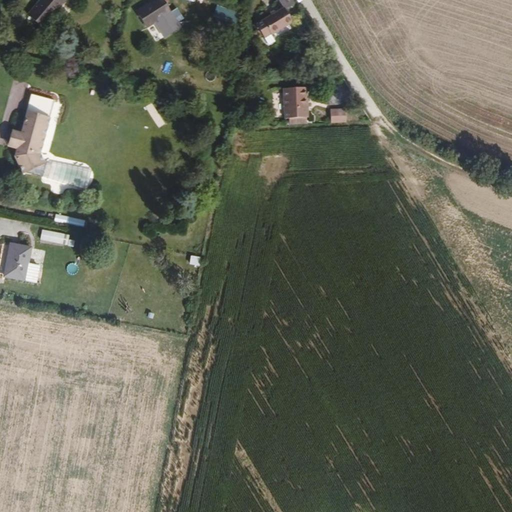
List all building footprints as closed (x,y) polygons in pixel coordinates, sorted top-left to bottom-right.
[(48,23),(68,0),(42,0),(34,10),(48,23)] [(193,15),(183,6),(177,12),(166,0),(163,0),(145,18),(159,32),(178,13),(186,21),(193,15)] [(272,35),(293,22),(286,10),(296,5),(293,0),(279,0),(285,9),(257,26),(260,30),(263,35),(264,37),(263,38),(267,44),(269,44),(272,45),(276,43),(272,35)] [(256,39),(263,35),(260,30),(253,34),(256,39)] [(302,116),(300,87),(279,88),(280,117),(302,116)] [(38,146),(41,130),(43,121),(37,120),(42,92),(26,89),(17,125),(14,125),(10,140),(14,141),(13,148),(21,166),(26,164),(42,156),(41,153),(38,146)] [(43,121),(50,94),(42,92),(37,120),(43,121)] [(343,121),(342,112),(328,113),(328,122),(343,121)] [(10,140),(14,125),(9,123),(6,139),(10,140)] [(41,167),(45,154),(41,153),(42,156),(26,164),(26,165),(41,167)] [(53,164),(53,161),(55,159),(59,159),(65,158),(45,154),(41,167),(26,165),(26,166),(65,173),(61,172),(56,170),(54,169),(53,164)] [(82,170),(82,166),(80,163),(77,161),(65,158),(59,159),(55,159),(53,161),(53,164),(54,169),(56,170),(61,172),(65,173),(73,175),(80,174),(82,173),(82,170)] [(83,177),(86,163),(77,161),(80,163),(82,166),(82,170),(82,173),(80,174),(73,175),(83,177)] [(84,221),(55,215),(54,223),(83,229),(84,221)] [(41,248),(44,237),(36,235),(34,246),(41,248)] [(55,251),(57,240),(44,237),(41,248),(55,251)] [(25,266),(29,249),(9,245),(3,277),(29,283),(32,267),(25,266)] [(200,260),(190,258),(189,267),(198,269),(200,260)]
